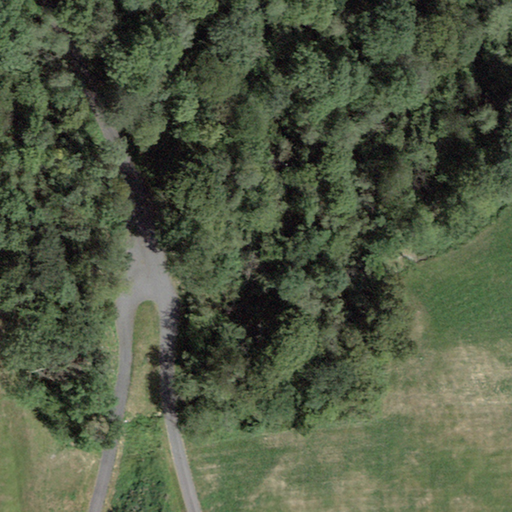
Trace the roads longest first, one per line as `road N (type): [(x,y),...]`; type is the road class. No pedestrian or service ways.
road 1 (unclassified): [(45,0),(123,157),(162,277),(171,415),(195,511)]
road 2 (track): [(95,511),(130,320),(137,299),(162,277)]
